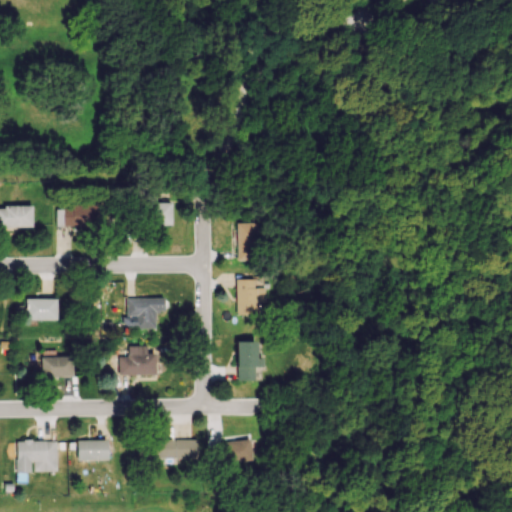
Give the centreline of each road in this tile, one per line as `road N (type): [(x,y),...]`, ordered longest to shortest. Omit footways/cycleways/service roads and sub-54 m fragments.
road 1 (residential): [(267,36),(241,131),(207,193),(203,407)]
road 2 (residential): [(296,408),(0,411)]
road 3 (residential): [(203,268),(0,270)]
